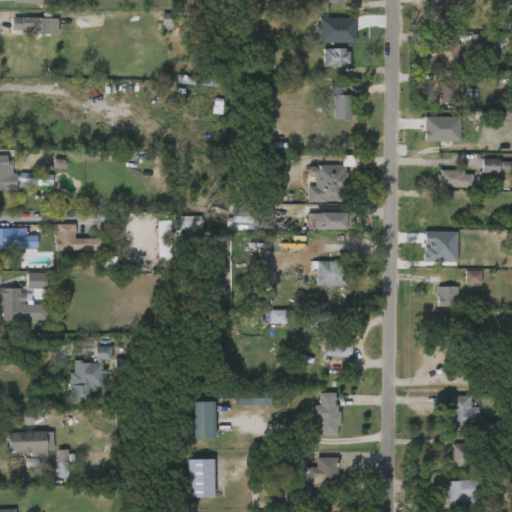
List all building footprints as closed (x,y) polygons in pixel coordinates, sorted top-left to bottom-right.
[(333,0),(310,0),(310,14),(333,14),(333,0)] [(321,2),(321,0),(344,0),(344,8),(330,8),(330,2),(321,2)] [(56,18),(55,34),(19,33),(19,29),(10,29),(11,17),(56,18)] [(0,44),(44,45),(44,31),(0,30),(0,44)] [(499,51),(479,51),(479,35),(499,35),(499,51)] [(456,43),(456,72),(438,72),(438,43),(456,43)] [(347,66),(321,66),(321,48),(347,48),(347,66)] [(471,64),(487,61),(485,48),(469,51),(471,64)] [(445,56),(424,56),(425,78),(445,78),(445,56)] [(309,62),(310,79),(336,79),(335,61),(309,62)] [(348,119),(332,119),(332,94),(348,94),(348,119)] [(444,94),(424,94),(425,117),(444,116),(444,94)] [(319,132),(338,132),(337,108),(331,109),(331,96),(319,96),(319,132)] [(498,154),(498,173),(480,173),(480,154),(498,154)] [(0,155),(6,156),(6,160),(11,160),(11,173),(15,173),(15,189),(0,189),(0,155)] [(344,165),(344,201),(305,201),(305,185),(312,185),(312,175),(306,176),(306,165),(344,165)] [(471,170),(471,187),(437,187),(437,170),(471,170)] [(467,185),(486,186),(486,172),(467,171),(467,185)] [(293,198),(293,214),(331,213),(330,178),(292,178),(293,190),(301,190),(301,198),(293,198)] [(424,200),(459,201),(459,187),(450,187),(450,183),(424,183),(424,200)] [(39,187),(4,186),(4,197),(38,198),(39,187)] [(345,230),(317,230),(317,213),(345,213),(345,230)] [(167,220),(168,255),(155,255),(154,221),(167,220)] [(72,249),(54,249),(54,223),(73,224),(72,249)] [(339,225),(292,226),(292,242),(339,242),(339,225)] [(0,228),(14,228),(14,236),(16,236),(16,248),(0,248),(0,228)] [(187,229),(166,228),(166,243),(187,243),(187,229)] [(143,233),(145,270),(158,269),(157,233),(143,233)] [(61,251),(61,236),(41,237),(42,263),(85,262),(85,251),(61,251)] [(12,240),(0,240),(0,260),(24,260),(23,248),(12,248),(12,240)] [(315,261),(345,261),(345,285),(315,285),(315,261)] [(27,289),(25,289),(25,272),(44,272),(44,289),(27,289)] [(332,299),(333,274),(303,273),(302,298),(332,299)] [(13,301),(32,302),(33,286),(13,285),(13,301)] [(434,322),(435,286),(452,287),(451,322),(434,322)] [(0,287),(18,287),(18,292),(22,292),(22,301),(18,301),(18,304),(33,304),(33,320),(0,320),(0,287)] [(423,319),(442,320),(443,299),(423,299),(423,319)] [(0,333),(20,333),(20,316),(9,316),(9,300),(0,300),(0,333)] [(272,323),(256,322),(256,336),(272,336),(272,323)] [(348,335),(348,356),(322,356),(322,335),(348,335)] [(109,357),(109,359),(99,358),(99,368),(103,368),(103,373),(99,373),(99,386),(93,386),(93,391),(87,391),(87,403),(66,402),(67,372),(72,372),(72,360),(80,360),(80,363),(95,363),(95,359),(93,359),(93,346),(109,346),(109,357)] [(336,354),(311,353),(310,368),(336,369),(336,354)] [(310,405),(317,405),(317,392),(336,392),(336,435),(317,435),(317,421),(310,421),(310,405)] [(449,427),(449,396),(469,396),(469,408),(476,408),(476,427),(449,427)] [(297,417),(297,433),(305,433),(305,448),(324,448),(325,405),(305,405),(305,417),(297,417)] [(252,417),(252,406),(223,406),(223,418),(252,417)] [(465,420),(457,419),(457,409),(437,408),(436,439),(464,440),(465,420)] [(200,414),(178,414),(179,450),(200,450),(200,414)] [(51,431),(51,450),(44,451),(45,456),(27,456),(27,452),(4,452),(4,432),(51,431)] [(0,464),(16,464),(16,469),(32,469),(32,462),(39,462),(39,444),(0,444),(0,464)] [(473,444),(473,466),(449,466),(449,444),(473,444)] [(452,479),(453,456),(437,456),(436,479),(452,479)] [(304,468),(314,468),(314,458),(334,458),(334,483),(304,483),(304,468)] [(45,490),(55,490),(54,462),(44,462),(45,490)] [(323,496),(323,470),(302,470),(302,479),(293,479),(293,495),(282,495),(282,509),(306,509),(306,496),(323,496)] [(173,472),(173,510),(199,510),(199,472),(173,472)] [(481,503),(446,503),(446,480),(481,480),(481,503)] [(462,511),(462,492),(434,493),(435,511),(462,511)]
